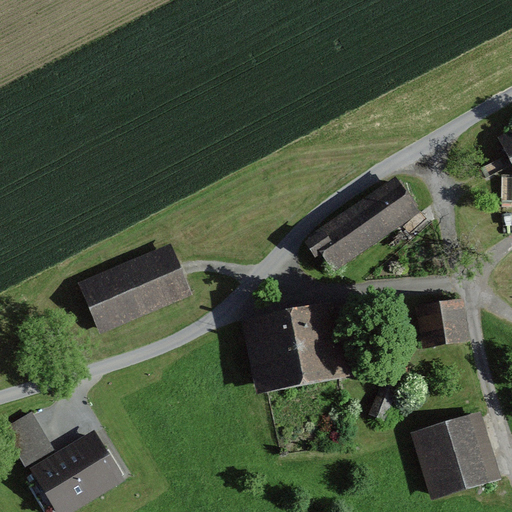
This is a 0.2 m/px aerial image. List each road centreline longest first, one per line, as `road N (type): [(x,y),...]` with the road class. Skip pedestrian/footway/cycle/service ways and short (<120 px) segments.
road 1 (unclassified): [(511,96),(309,220),(249,288),(188,323),(0,402)]
road 2 (track): [(249,288),(315,298),(427,281),(467,285),(511,244)]
